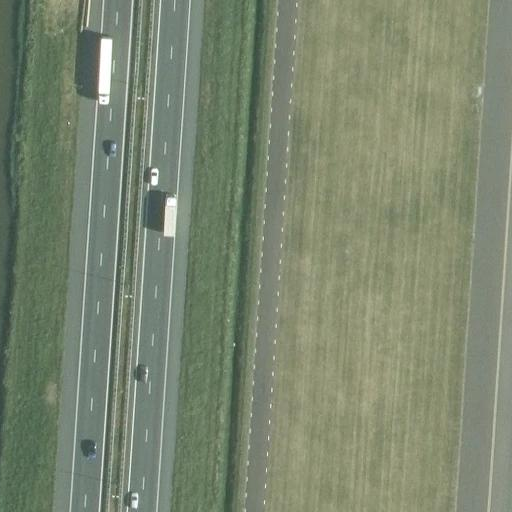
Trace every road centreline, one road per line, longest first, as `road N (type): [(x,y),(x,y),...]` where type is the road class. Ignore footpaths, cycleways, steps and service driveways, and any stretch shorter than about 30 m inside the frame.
road 1 (motorway): [(118,0),(84,511)]
road 2 (motorway): [(142,511),(175,0)]
